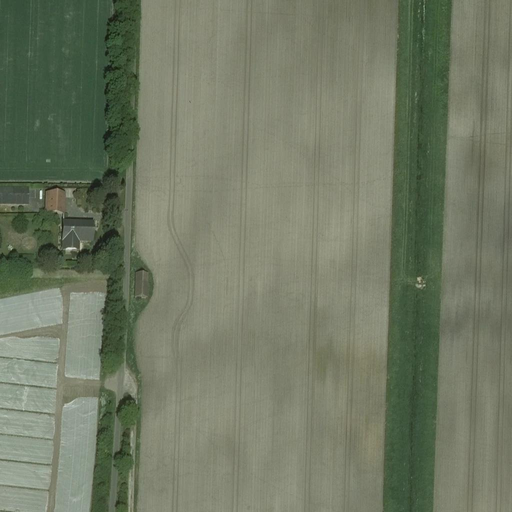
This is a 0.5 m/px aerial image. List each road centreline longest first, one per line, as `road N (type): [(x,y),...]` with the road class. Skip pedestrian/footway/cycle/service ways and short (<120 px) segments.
road 1 (unclassified): [(134,0),(110,511)]
road 2 (track): [(120,380),(130,382),(133,395),(131,511)]
